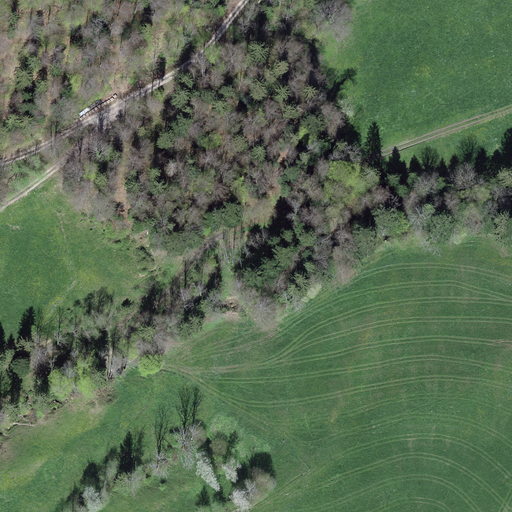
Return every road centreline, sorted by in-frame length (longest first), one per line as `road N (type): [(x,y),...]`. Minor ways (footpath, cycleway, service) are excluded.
road 1 (track): [(208,47),(0,210)]
road 2 (track): [(208,47),(28,157),(0,164)]
